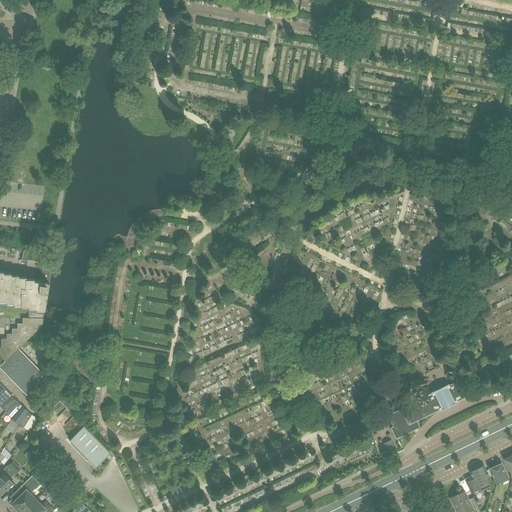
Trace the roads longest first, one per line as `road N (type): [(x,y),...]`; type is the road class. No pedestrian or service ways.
road 1 (residential): [(373,511),(511,445)]
road 2 (residential): [(511,397),(450,410),(429,425),(407,461)]
